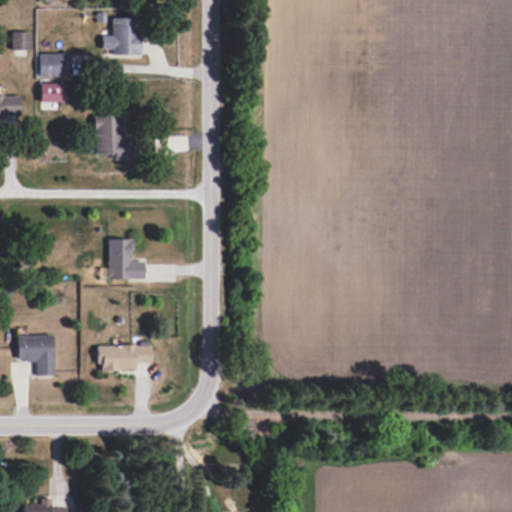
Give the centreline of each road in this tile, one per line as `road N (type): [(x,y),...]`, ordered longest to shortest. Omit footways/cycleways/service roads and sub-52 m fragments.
road 1 (residential): [(209,0),(208,362),(195,411)]
road 2 (residential): [(195,411),(511,416)]
road 3 (residential): [(0,423),(173,420),(195,411)]
